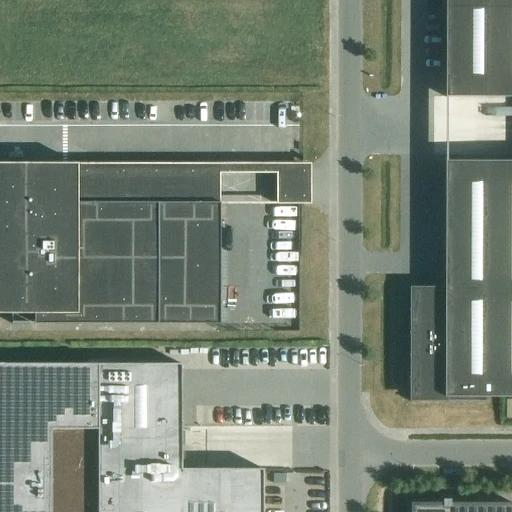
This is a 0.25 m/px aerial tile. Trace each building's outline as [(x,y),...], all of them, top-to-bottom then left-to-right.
[(413,291),(412,403),(485,403),(485,398),(511,398),(511,0),(446,0),(446,99),(511,98),(511,162),(445,162),(445,291),(413,291)] [(77,157),(77,165),(53,165),(0,164),(0,315),(35,315),(35,325),(221,325),(220,204),(78,204),(78,166),(78,157),(77,157)] [(310,165),(78,166),(78,204),(220,204),(220,181),(276,179),(276,207),(311,207),(310,165)] [(264,511),(264,470),(182,470),(182,365),(4,366),(0,365),(0,511),(264,511)] [(208,443),(230,443),(230,426),(209,426),(208,443)] [(273,474),(273,484),(285,484),(285,475),(273,474)]
